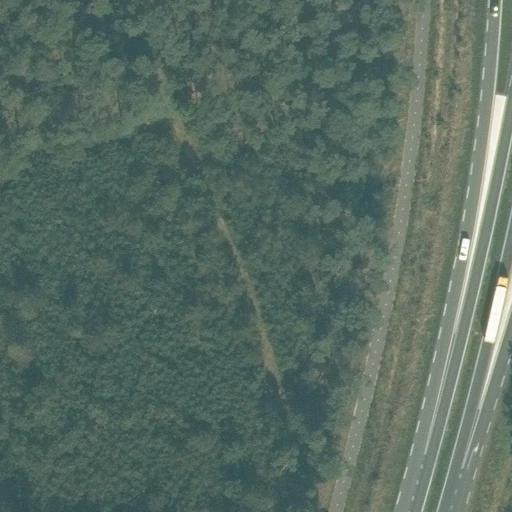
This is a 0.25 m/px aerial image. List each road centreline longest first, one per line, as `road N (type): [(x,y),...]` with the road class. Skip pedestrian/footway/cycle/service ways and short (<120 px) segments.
road 1 (primary): [(493,0),(477,176),(430,457)]
road 2 (primary): [(511,98),(430,457)]
road 3 (primary): [(455,466),(511,233)]
road 4 (primary): [(455,466),(511,322)]
